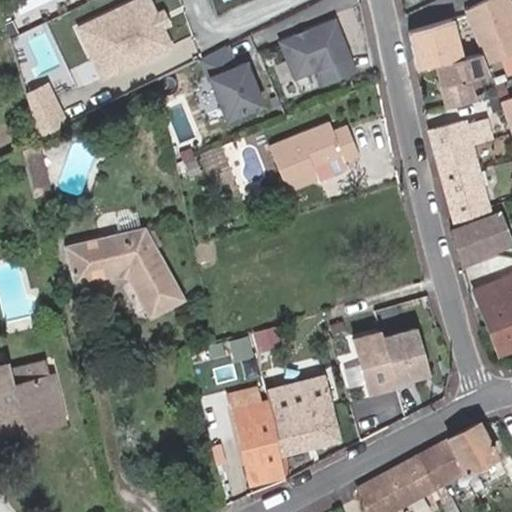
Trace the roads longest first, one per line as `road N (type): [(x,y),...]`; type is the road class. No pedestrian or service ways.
road 1 (residential): [(481,399),(382,0)]
road 2 (unclassified): [(258,511),(481,399)]
